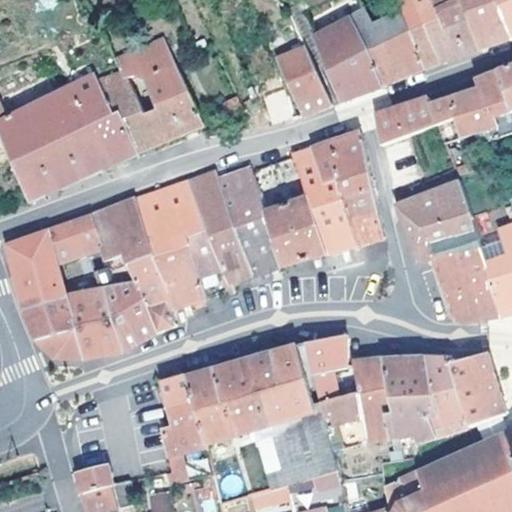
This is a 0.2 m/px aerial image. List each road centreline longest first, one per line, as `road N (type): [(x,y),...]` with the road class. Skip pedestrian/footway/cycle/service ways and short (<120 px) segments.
road 1 (residential): [(369,110),(216,153),(0,237)]
road 2 (residential): [(37,412),(77,384),(265,324),(332,315),(401,325)]
road 3 (residential): [(401,325),(397,237),(369,110)]
road 4 (residential): [(511,56),(369,110)]
